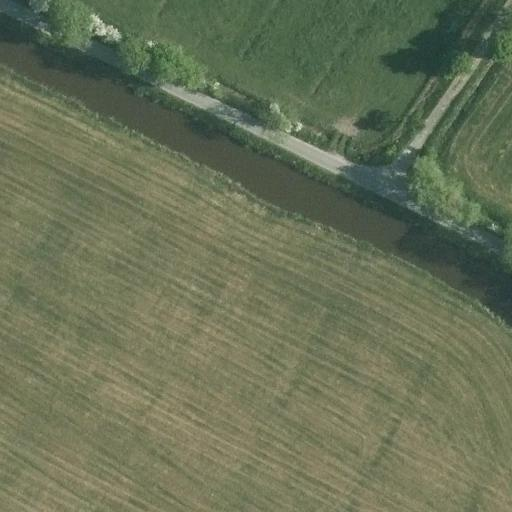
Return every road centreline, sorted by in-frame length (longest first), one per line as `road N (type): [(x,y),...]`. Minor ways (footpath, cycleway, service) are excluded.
road 1 (residential): [(0,4),(511,259)]
road 2 (track): [(511,3),(380,188)]
